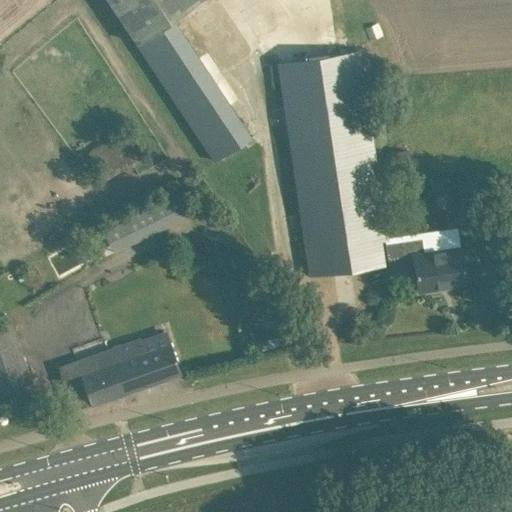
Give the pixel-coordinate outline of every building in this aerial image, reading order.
[(215,160),(250,136),(172,18),(201,0),(109,0),(137,42),(215,160)] [(383,258),(387,257),(384,241),(391,240),(390,235),(386,236),(353,49),(279,60),(282,80),(273,82),(275,97),(284,96),(311,274),(383,263),(383,258)] [(410,169),(409,163),(407,148),(387,151),(389,172),(410,169)] [(135,241),(147,235),(136,213),(124,219),(135,241)] [(459,246),(456,225),(390,235),(391,240),(384,241),(387,257),(387,258),(413,255),(418,289),(466,282),(461,246),(459,246)] [(0,392),(31,381),(9,321),(0,324),(0,392)] [(60,367),(67,390),(74,408),(180,371),(174,352),(170,341),(143,350),(140,341),(60,367)]
